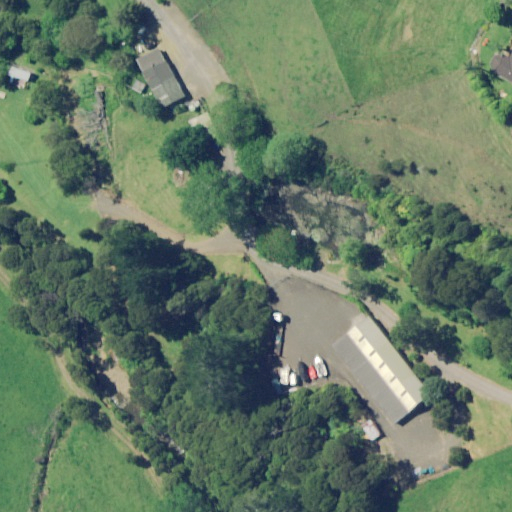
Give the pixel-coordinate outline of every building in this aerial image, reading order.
[(186,96),(160,49),(141,59),(166,107),(186,96)] [(511,58),(500,52),(491,68),(511,80),(511,58)] [(222,134),(209,112),(192,122),(206,144),(222,134)] [(366,320),(361,314),(350,322),(355,329),(336,344),(396,423),(433,395),(372,316),(366,320)] [(382,434),(372,419),(362,425),(372,440),(382,434)]
